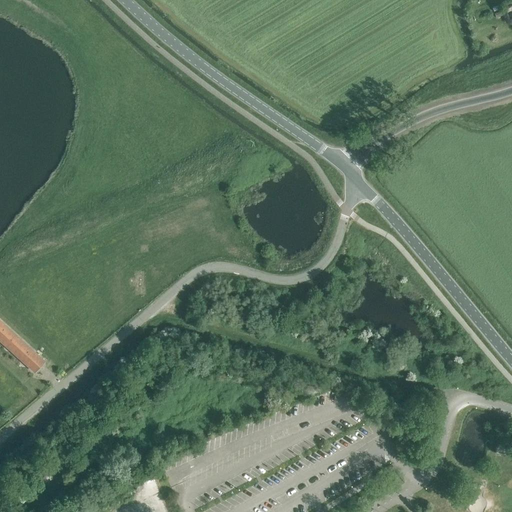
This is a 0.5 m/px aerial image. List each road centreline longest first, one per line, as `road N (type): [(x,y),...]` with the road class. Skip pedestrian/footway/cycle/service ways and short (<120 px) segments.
road 1 (unclassified): [(0,437),(188,278),(222,268),(287,281),(316,271),(334,251),(353,176)]
road 2 (track): [(460,403),(435,386),(148,311)]
road 3 (tertiary): [(353,176),(124,0)]
road 4 (tertiary): [(511,359),(353,176)]
road 5 (unclassified): [(511,92),(435,112),(390,134),(363,151),(353,176)]
